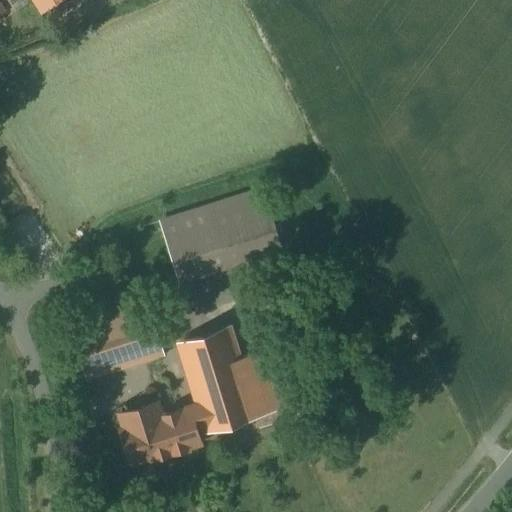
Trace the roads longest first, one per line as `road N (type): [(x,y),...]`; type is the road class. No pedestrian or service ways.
road 1 (unclassified): [(0,303),(35,361),(56,511)]
road 2 (unknown): [(49,433),(161,369)]
